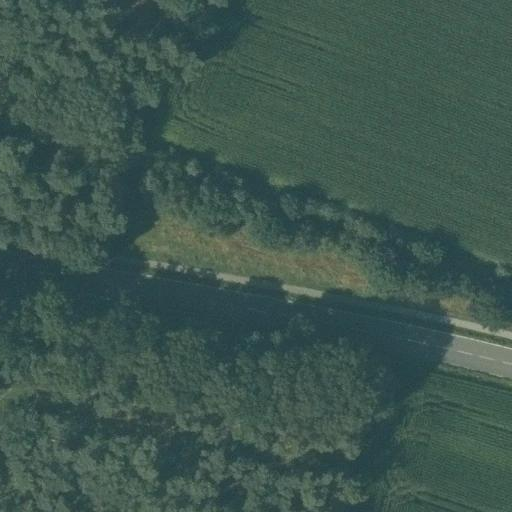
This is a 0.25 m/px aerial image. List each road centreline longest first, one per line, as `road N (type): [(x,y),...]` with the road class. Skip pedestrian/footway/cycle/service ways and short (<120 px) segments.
road 1 (secondary): [(0,264),(511,361)]
road 2 (track): [(132,286),(0,402)]
